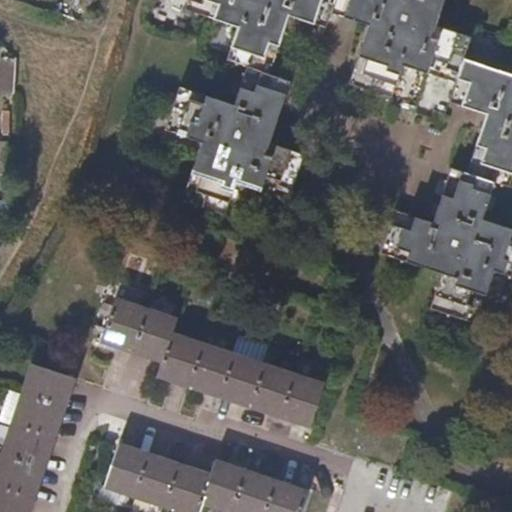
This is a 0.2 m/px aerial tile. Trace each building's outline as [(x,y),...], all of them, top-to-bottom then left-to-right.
[(180,0),(178,8),(232,27),(221,59),(241,64),(228,103),(173,85),(159,130),(195,142),(176,200),(218,215),(229,183),(281,200),(296,154),(263,143),(283,83),(263,76),(282,18),(319,30),(324,15),(348,23),(362,28),(344,86),(387,101),(398,68),(450,85),(444,105),(482,117),(467,164),(464,175),(449,170),(431,224),(394,212),(380,255),(441,274),(430,311),(475,325),(492,273),(511,278),(511,230),(481,220),(492,185),(508,189),(511,179),(511,178),(511,77),(460,60),(464,39),(430,28),(438,0),(180,0)] [(133,352),(145,311),(115,301),(102,341),(133,352)] [(174,321),(145,311),(133,352),(162,361),(170,335),(174,321)] [(201,345),(170,335),(162,361),(158,375),(188,385),(201,345)] [(232,355),(201,345),(188,385),(219,395),(232,355)] [(261,365),(232,355),(219,395),(249,406),(261,365)] [(22,394),(62,408),(72,379),(32,365),(22,394)] [(292,375),(261,365),(249,406),(279,416),(292,375)] [(322,385),(292,375),(279,416),(309,426),(322,385)] [(12,425),(52,439),(62,408),(22,394),(12,425)] [(2,456),(41,470),(52,439),(12,425),(2,456)] [(135,495),(148,455),(118,444),(105,484),(135,495)] [(165,506),(179,465),(148,455),(135,495),(165,506)] [(0,460),(0,488),(32,500),(41,470),(2,456),(0,460)] [(214,461),(210,476),(201,500),(232,511),(245,471),(214,461)] [(210,476),(179,465),(165,506),(183,511),(196,511),(201,500),(210,476)] [(264,511),(275,481),(245,471),(232,511),(236,511),(264,511)] [(299,511),(306,491),(275,481),(264,511),(299,511)] [(0,511),(27,511),(32,500),(0,488),(0,511)]
